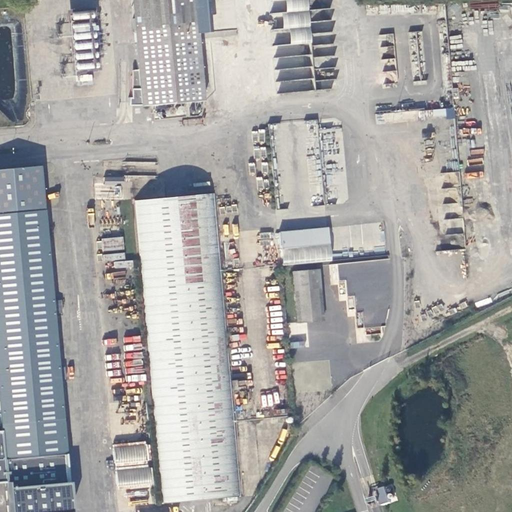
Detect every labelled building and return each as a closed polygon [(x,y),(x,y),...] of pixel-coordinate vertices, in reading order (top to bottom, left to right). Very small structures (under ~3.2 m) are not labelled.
[(194,0),(131,0),(140,106),(203,101),(197,34),(194,0)] [(203,0),(194,0),(197,34),(206,33),(203,0)] [(305,0),(268,0),(270,14),(306,11),(305,0)] [(306,11),(270,14),(271,30),(308,27),(306,11)] [(308,27),(271,30),(273,47),(309,44),(308,27)] [(92,74),(79,76),(80,82),(93,80),(92,74)] [(405,111),(378,116),(380,124),(407,118),(405,111)] [(0,214),(44,210),(40,166),(0,169),(0,214)] [(242,497),(213,194),(134,202),(162,504),(201,501),(242,497)] [(44,210),(0,214),(0,425),(1,431),(5,484),(7,511),(72,511),(55,313),(62,313),(61,300),(54,301),(46,210),(44,210)] [(327,228),(278,232),(280,249),(328,244),(327,228)] [(328,244),(280,249),(281,265),(330,261),(328,244)] [(387,259),(329,263),(330,285),(337,284),(338,301),(347,300),(348,316),(360,315),(361,333),(392,331),(387,259)] [(291,272),(296,324),(323,322),(318,270),(291,272)] [(148,441),(113,444),(117,490),(152,487),(148,441)] [(382,504),(391,502),(386,486),(377,489),(382,504)] [(146,503),(147,493),(131,491),(130,501),(146,503)]
